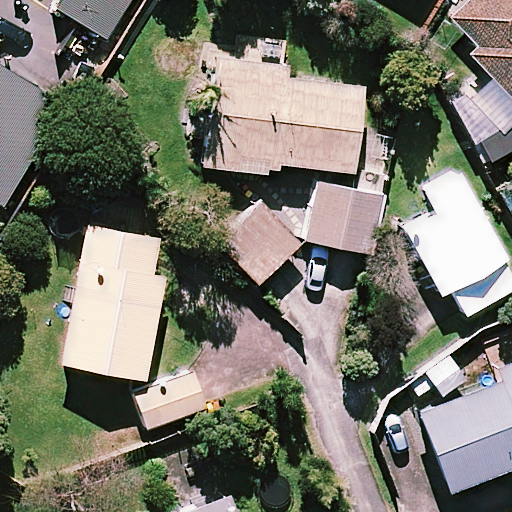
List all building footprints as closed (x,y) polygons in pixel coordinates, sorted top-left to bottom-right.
[(52,0),(50,4),(101,36),(124,0),(52,0)] [(511,0),(462,0),(446,16),(473,45),(465,52),(511,102),(511,0)] [(279,76),(282,39),(238,35),(236,60),(207,57),(198,164),(268,170),(269,161),(348,168),(356,83),(279,76)] [(0,198),(59,103),(0,66),(0,198)] [(511,285),(454,172),(420,189),(431,212),(401,228),(434,291),(446,285),(459,311),(511,285)] [(377,194),(312,181),(301,238),(365,251),(377,194)] [(163,240),(80,224),(54,359),(137,376),(163,240)] [(511,355),(498,362),(501,369),(410,410),(446,491),(503,465),(507,474),(511,471),(511,355)] [(200,407),(189,370),(128,389),(140,426),(200,407)] [(228,511),(222,493),(173,511),(228,511)]
